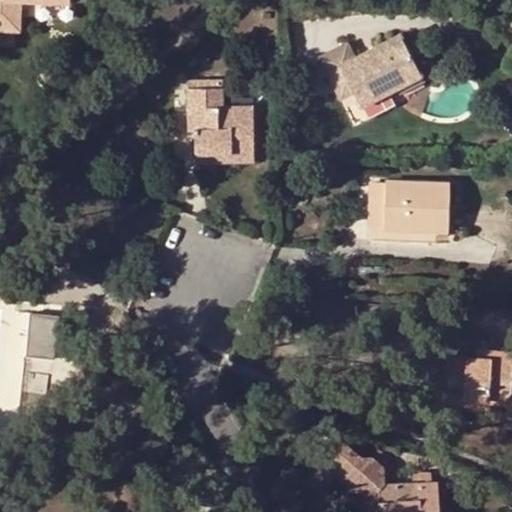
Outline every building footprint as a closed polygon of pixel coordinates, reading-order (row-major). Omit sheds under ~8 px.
[(401,31),(355,54),(348,41),(320,55),(341,96),(353,89),(361,104),(422,72),(401,31)] [(231,151),(232,159),(256,159),(254,103),(223,102),(222,82),(187,83),(187,119),(197,119),(197,124),(194,124),(195,129),(195,151),(231,151)] [(187,129),(195,129),(194,124),(197,124),(197,119),(187,119),(187,129)] [(195,160),(232,159),(231,151),(195,151),(195,160)] [(384,225),(385,180),(370,180),(368,225),(384,225)] [(448,182),(385,180),(384,225),(447,228),(448,182)] [(59,316),(31,312),(26,353),(53,358),(59,316)] [(511,349),(477,346),(476,354),(475,361),(467,361),(467,354),(446,352),(444,389),(464,390),(464,395),(491,396),(491,399),(511,399),(511,349)] [(48,374),(26,371),(23,389),(45,392),(48,374)] [(464,390),(444,389),(443,400),(491,404),(491,399),(491,396),(464,395),(464,390)] [(344,477),(348,473),(364,455),(336,431),(317,452),(344,477)] [(373,454),(364,455),(348,473),(363,487),(377,485),(382,485),(386,480),(385,464),(373,454)] [(420,481),(431,480),(431,472),(419,473),(420,481)] [(363,487),(348,473),(345,477),(361,493),(377,492),(377,485),(363,487)] [(377,492),(361,493),(362,511),(441,511),(439,480),(431,480),(420,481),(419,473),(412,473),(412,482),(382,485),(377,485),(377,492)]
